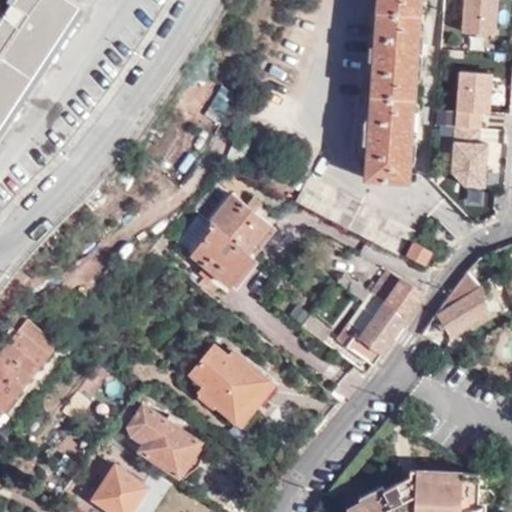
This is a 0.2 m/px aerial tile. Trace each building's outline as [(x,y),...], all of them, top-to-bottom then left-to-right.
[(33,0),(0,47),(0,146),(93,13),(75,0),(33,0)] [(419,0),(376,0),(364,178),(409,181),(411,136),(416,57),(419,0)] [(466,0),(466,43),(501,43),(501,0),(466,0)] [(93,13),(0,146),(0,161),(25,126),(76,53),(101,18),(93,13)] [(503,124),(493,124),(495,76),(457,75),(454,189),(490,190),(491,171),(501,171),(503,124)] [(218,85),(205,117),(224,124),(237,93),(218,85)] [(397,253),(410,236),(412,232),(306,179),(292,202),(397,253)] [(193,210),(206,221),(229,193),(216,182),(193,210)] [(269,226),(254,213),(245,206),(229,193),(206,221),(211,225),(189,255),(230,285),(253,255),(247,252),(269,226)] [(245,206),(254,213),(260,207),(251,199),(245,206)] [(430,250),(413,242),(406,254),(423,263),(430,250)] [(482,291),(466,271),(432,319),(440,333),(446,330),(450,336),(488,311),(482,291)] [(361,302),(368,292),(342,274),(335,283),(361,302)] [(421,294),(413,289),(400,279),(383,303),(405,319),(421,294)] [(372,366),(405,319),(383,303),(371,294),(336,340),(372,366)] [(300,327),(320,342),(329,330),(310,315),(300,327)] [(29,317),(0,352),(0,412),(59,342),(29,317)] [(199,391),(240,425),(273,385),(232,352),(226,359),(213,347),(190,375),(203,386),(199,391)] [(109,371),(98,362),(77,389),(88,398),(109,371)] [(88,398),(77,389),(63,407),(74,416),(88,398)] [(134,431),(151,442),(156,445),(149,456),(185,479),(207,446),(179,428),(181,424),(173,419),(171,423),(152,412),(155,406),(144,400),(123,433),(129,438),(130,436),(134,431)] [(145,444),(151,442),(134,431),(130,436),(140,444),(145,444)] [(0,453),(9,442),(1,436),(0,436),(0,453)] [(101,475),(106,478),(93,497),(114,511),(131,511),(149,486),(112,461),(101,475)] [(484,511),(485,504),(478,503),(479,476),(417,473),(416,489),(408,493),(404,483),(395,488),(383,494),(381,490),(357,502),(359,507),(349,511),(484,511)] [(73,511),(56,503),(46,511),(73,511)]
